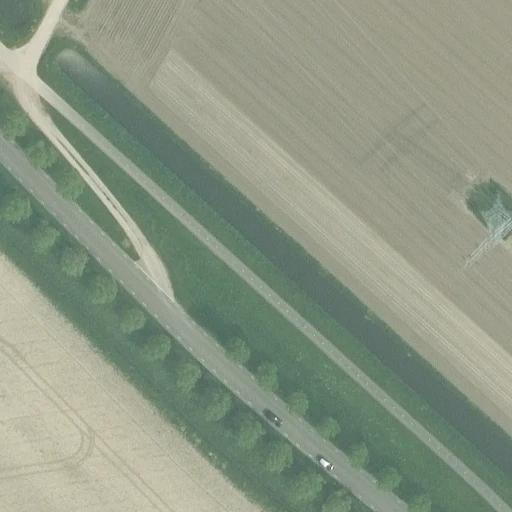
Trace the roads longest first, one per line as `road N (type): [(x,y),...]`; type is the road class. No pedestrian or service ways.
road 1 (secondary): [(391,511),(164,312),(0,144)]
road 2 (track): [(164,312),(134,234),(38,114),(17,67),(0,62)]
